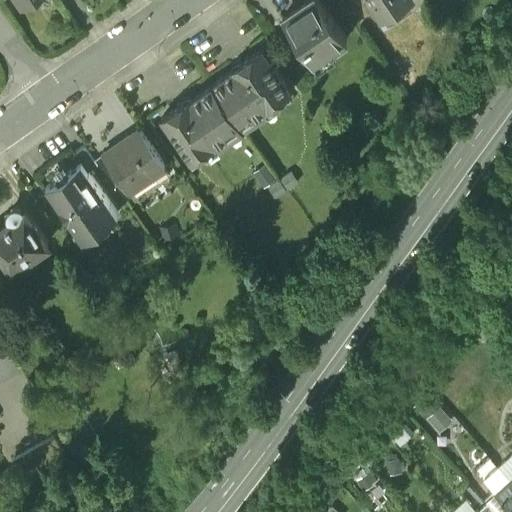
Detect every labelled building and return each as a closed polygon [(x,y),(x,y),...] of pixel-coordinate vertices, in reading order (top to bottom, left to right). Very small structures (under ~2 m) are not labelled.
[(13,0),(20,9),(32,0),(13,0)] [(366,0),(380,21),(410,0),(366,0)] [(283,29),(303,59),(315,76),(348,53),(316,6),(283,29)] [(303,59),(283,29),(277,33),(298,63),(303,59)] [(211,90),(240,132),(254,122),(256,125),(267,117),(265,114),(278,105),(280,108),(292,99),(261,54),(230,74),(232,77),(211,90)] [(240,132),(211,90),(192,104),(191,102),(182,108),(182,109),(161,123),(192,168),(204,160),(202,157),(215,149),(216,151),(227,144),(225,141),(240,132)] [(128,145),(104,160),(127,194),(162,170),(137,133),(125,141),(128,145)] [(80,167),(87,176),(97,170),(83,150),(73,157),(80,167)] [(80,167),(45,191),(82,244),(117,220),(87,176),(80,167)] [(48,248),(24,214),(21,216),(20,215),(18,213),(16,212),(14,212),(12,213),(10,214),(8,216),(8,218),(8,220),(9,222),(10,224),(0,230),(0,257),(12,274),(48,248)] [(488,324),(471,329),(475,342),(492,338),(488,324)] [(432,403),(420,414),(427,421),(439,411),(432,403)] [(449,421),(439,411),(427,421),(437,432),(449,421)] [(402,431),(391,441),(399,450),(410,440),(402,431)] [(11,468),(23,489),(64,465),(53,444),(11,468)] [(398,464),(386,467),(388,476),(400,473),(398,464)] [(372,477),(366,480),(371,490),(377,487),(372,477)] [(371,490),(366,480),(356,486),(362,495),(371,490)] [(511,511),(511,482),(510,480),(494,493),(511,511)] [(487,504),(494,511),(511,511),(494,493),(485,502),(487,504)] [(469,511),(474,507),(465,498),(450,511),(469,511)]
